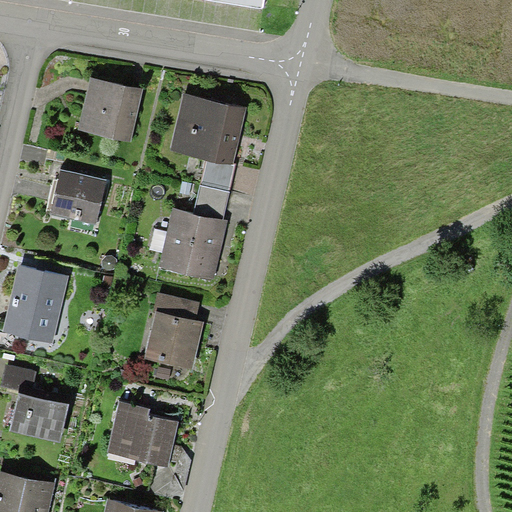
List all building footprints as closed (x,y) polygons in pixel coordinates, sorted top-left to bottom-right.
[(138,84),(94,74),(84,119),(128,129),(138,84)] [(248,103),(183,88),(170,146),(207,155),(235,161),(248,103)] [(207,155),(201,181),(229,187),(235,161),(207,155)] [(102,176),(63,167),(54,204),(93,213),(102,176)] [(201,181),(195,207),(223,213),(229,187),(201,181)] [(195,207),(174,202),(161,261),(214,273),(227,214),(223,213),(195,207)] [(62,273),(22,264),(8,324),(49,333),(62,273)] [(199,318),(158,309),(149,348),(190,358),(199,318)] [(19,383),(32,386),(36,368),(5,361),(1,379),(19,383)] [(32,386),(19,383),(11,422),(60,433),(68,394),(32,386)] [(173,417),(120,405),(112,443),(165,455),(173,417)] [(43,511),(51,479),(0,468),(0,511),(43,511)] [(157,511),(158,509),(111,498),(108,511),(157,511)]
